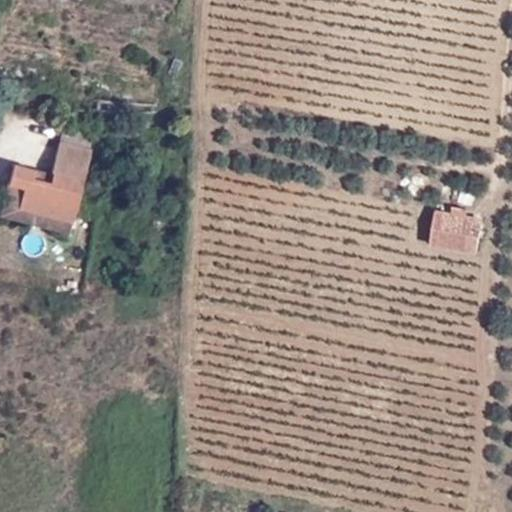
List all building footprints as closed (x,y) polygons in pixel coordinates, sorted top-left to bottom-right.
[(173,23),(57,0),(5,0),(0,28),(0,30),(165,62),(173,23)] [(57,0),(173,23),(177,0),(57,0)] [(8,93),(122,117),(153,122),(165,62),(0,30),(0,77),(9,79),(8,93)] [(77,223),(92,147),(56,141),(49,181),(31,178),(31,172),(10,167),(0,222),(19,226),(21,213),(77,223)] [(77,223),(21,213),(19,226),(75,236),(77,223)] [(462,224),(462,228),(485,231),(485,223),(462,222),(462,224)] [(484,236),(485,231),(462,228),(461,232),(461,234),(484,236)]
